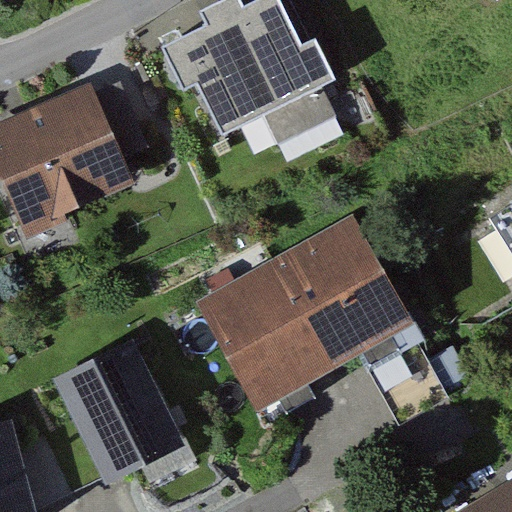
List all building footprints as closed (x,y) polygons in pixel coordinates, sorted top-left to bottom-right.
[(300,0),(284,0),(174,55),(219,145),(342,83),(300,0)] [(101,82),(0,128),(0,145),(36,223),(143,173),(101,82)] [(511,205),(481,224),(511,275),(511,205)] [(368,226),(211,310),(263,408),(421,324),(368,226)] [(137,342),(63,383),(117,481),(191,440),(137,342)] [(0,429),(0,511),(48,511),(19,424),(0,429)] [(511,511),(511,492),(477,511),(511,511)]
